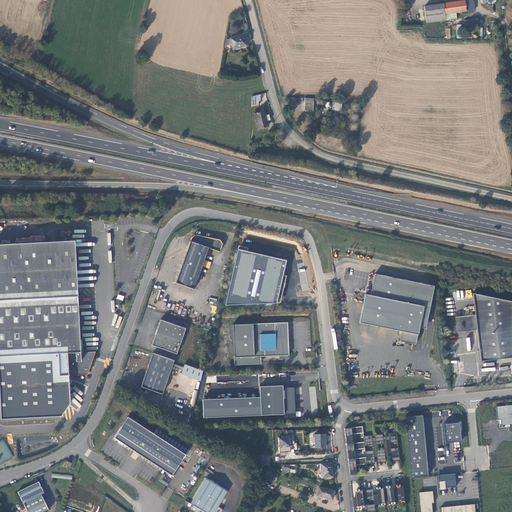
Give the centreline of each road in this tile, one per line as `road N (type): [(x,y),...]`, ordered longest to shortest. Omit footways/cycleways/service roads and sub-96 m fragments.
road 1 (unclassified): [(0,477),(78,442),(165,233),(190,211),(305,234),(317,265),(334,393),(345,406)]
road 2 (trunk): [(0,140),(412,224)]
road 3 (trunk): [(0,184),(181,188),(412,224)]
road 4 (unclassified): [(249,0),(280,115),(311,149),(511,198)]
road 5 (trunk): [(305,185),(120,128),(0,68)]
road 6 (trunk): [(305,185),(0,125)]
road 7 (trunk): [(511,229),(305,185)]
road 8 (unclassified): [(345,406),(470,394)]
